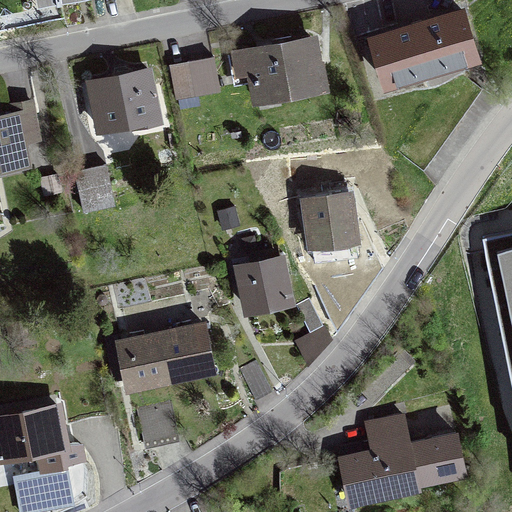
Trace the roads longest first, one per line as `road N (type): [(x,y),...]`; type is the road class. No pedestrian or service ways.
road 1 (residential): [(133,511),(277,423),(337,370),(511,122)]
road 2 (residential): [(294,0),(0,55)]
